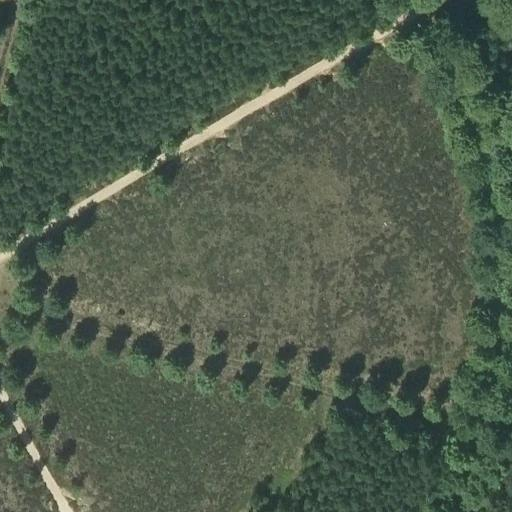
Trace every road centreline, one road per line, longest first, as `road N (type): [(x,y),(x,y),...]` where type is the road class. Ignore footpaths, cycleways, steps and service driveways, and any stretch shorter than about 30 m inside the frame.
road 1 (track): [(444,511),(479,414),(503,303),(496,185),(429,0)]
road 2 (track): [(0,240),(432,0)]
road 3 (track): [(479,414),(0,294)]
road 4 (track): [(76,511),(0,376)]
